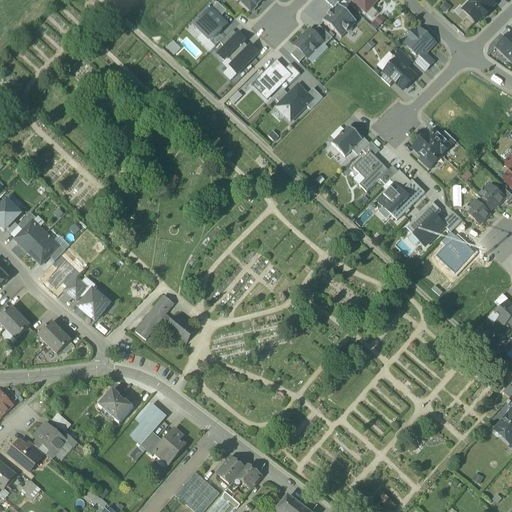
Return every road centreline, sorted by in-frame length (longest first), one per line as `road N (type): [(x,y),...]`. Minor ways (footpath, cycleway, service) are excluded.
road 1 (track): [(101,0),(511,377)]
road 2 (residential): [(101,369),(101,346),(0,250)]
road 3 (residential): [(101,369),(153,383),(219,430)]
road 4 (residential): [(219,430),(324,511)]
